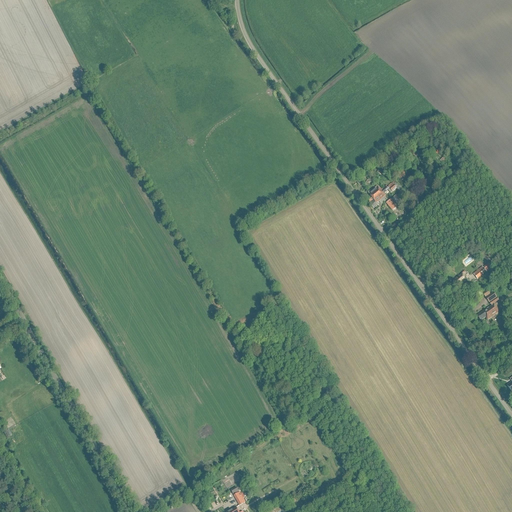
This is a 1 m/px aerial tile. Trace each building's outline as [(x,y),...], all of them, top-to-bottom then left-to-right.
[(422,160),(431,155),(426,148),(419,153),(420,154),(419,155),(422,160)] [(371,197),(367,200),(369,203),(370,203),(372,206),(376,203),(376,204),(386,196),(386,195),(384,194),(388,191),(389,192),(390,193),(396,189),(398,191),(399,191),(401,189),(399,187),(398,187),(396,184),(394,182),(392,184),(388,187),(387,186),(382,190),(381,190),(378,187),(371,193),(369,191),(367,193),(371,197)] [(386,203),(393,211),(401,204),(396,199),(398,197),(397,195),(394,198),(389,201),(388,201),(387,202),(388,202),(386,203)] [(469,263),(475,259),(472,255),(466,259),(469,263)] [(477,279),(491,268),(488,265),(475,276),(477,279)] [(458,287),(467,280),(462,274),(453,281),(458,287)] [(487,320),(499,312),(493,304),(499,301),(493,293),(486,298),(489,303),(490,302),(492,305),(478,315),(481,320),(485,317),(487,320)] [(234,496),(239,506),(245,503),(240,493),(234,496)]
